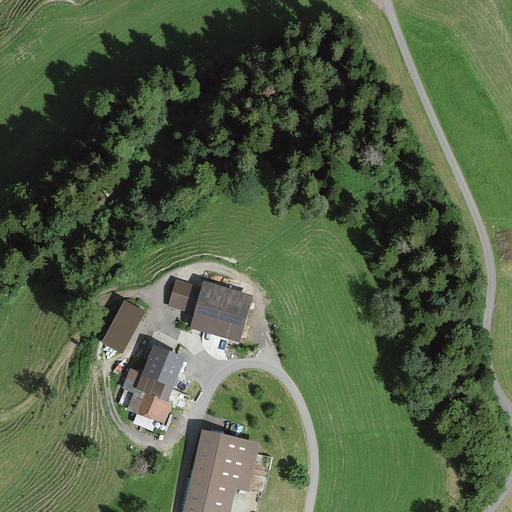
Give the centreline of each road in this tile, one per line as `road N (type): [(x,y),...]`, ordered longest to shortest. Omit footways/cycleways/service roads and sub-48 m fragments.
road 1 (unclassified): [(511,415),(487,359),(491,269),(484,238),(387,0)]
road 2 (track): [(197,426),(138,437),(120,422),(110,393),(114,370),(163,309),(180,272),(216,266),(245,281),(262,312),(268,367)]
road 3 (unclassified): [(176,511),(205,400),(223,372),(244,363),(272,369),(297,396),(313,445),(309,511)]
road 4 (track): [(0,418),(37,395),(118,297),(152,298),(175,331),(223,372)]
